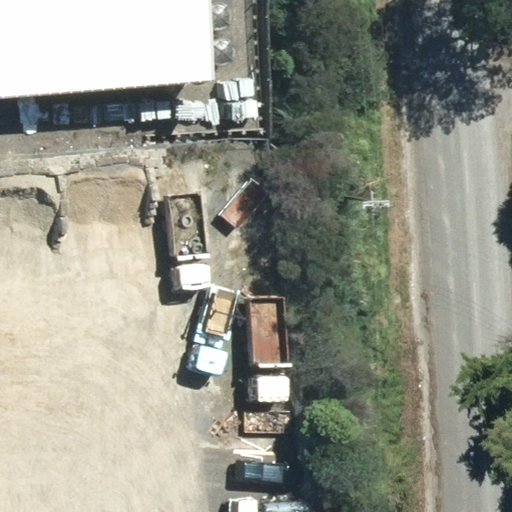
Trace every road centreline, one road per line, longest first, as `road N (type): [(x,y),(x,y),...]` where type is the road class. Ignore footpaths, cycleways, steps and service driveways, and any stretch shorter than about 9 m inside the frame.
road 1 (unclassified): [(468,511),(435,0)]
road 2 (unknown): [(118,511),(130,448),(29,338),(0,336)]
